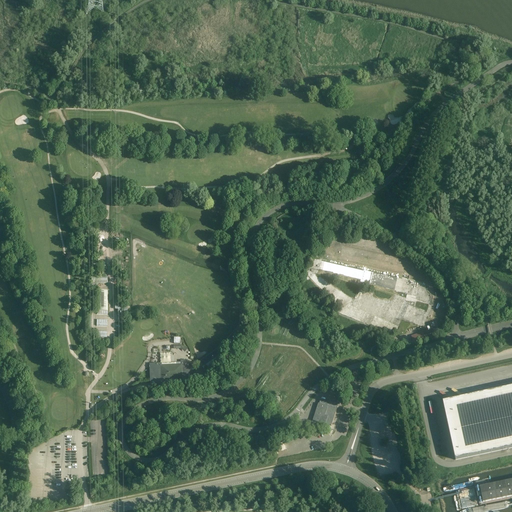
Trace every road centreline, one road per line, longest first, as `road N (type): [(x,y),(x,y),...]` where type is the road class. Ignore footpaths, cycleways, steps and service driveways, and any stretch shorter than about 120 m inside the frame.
road 1 (tertiary): [(345,469),(307,466),(89,511)]
road 2 (unclassified): [(354,441),(378,383),(511,354)]
